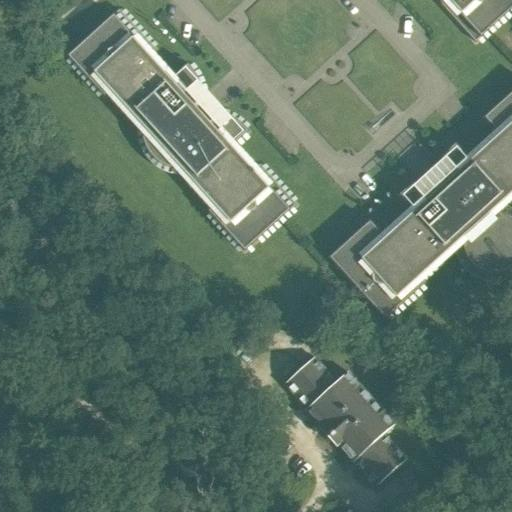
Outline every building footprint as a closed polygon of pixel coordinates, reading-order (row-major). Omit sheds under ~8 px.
[(511,0),(442,0),(439,3),(476,44),(511,10),(511,0)] [(183,171),(186,171),(187,175),(186,176),(214,207),(208,212),(245,253),(296,206),(260,166),(254,170),(233,147),(249,132),(247,130),(241,124),(234,120),(231,118),(224,115),(220,114),(217,117),(200,99),(204,96),(203,92),(202,88),(201,84),(199,81),(197,77),(195,74),(193,71),(191,68),(188,65),(172,80),(151,56),(156,51),(119,11),(68,57),(105,98),(110,93),(138,124),(139,123),(144,124),(143,127),(143,131),(143,134),(143,138),(144,141),(145,145),(146,148),(148,151),(150,154),(152,157),(154,159),(157,162),(160,164),(163,166),(166,168),(169,169),(172,170),(176,171),(179,171),(183,171)] [(403,193),(399,196),(414,212),(385,238),(370,222),(354,237),(332,257),(330,259),(386,321),(427,284),(422,279),(456,247),(455,246),(455,239),(463,239),(463,242),(463,245),(463,248),(464,253),(466,258),(469,262),(471,264),(473,266),(475,268),(477,270),(479,271),(482,272),(487,274),(492,275),(498,275),(500,274),(503,273),(508,271),(511,268),(511,218),(506,215),(501,213),(498,213),(495,213),(493,213),(493,205),(500,205),(501,207),(511,196),(511,93),(485,119),(499,135),(470,161),(456,145),(453,148),(450,151),(447,154),(444,158),(442,162),(440,166),(446,172),(428,189),(422,182),(418,184),(414,186),(410,188),(406,190),(403,193)] [(337,382),(315,358),(286,385),(309,409),(307,411),(322,428),(339,446),(354,463),(356,462),(378,487),(407,460),(385,435),(396,425),(374,401),(364,390),(349,373),(339,382),(338,381),(337,382)] [(61,442),(55,436),(51,440),(57,446),(61,442)]
